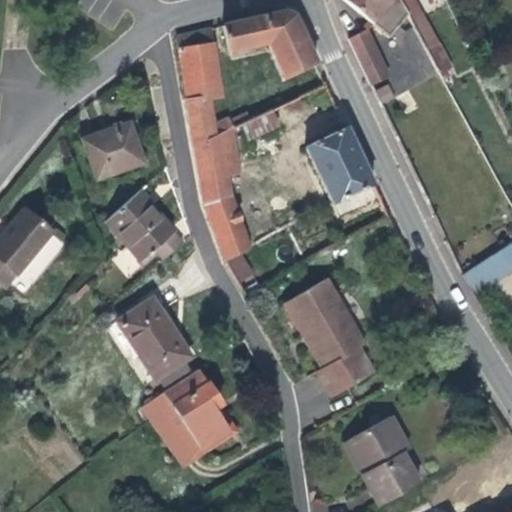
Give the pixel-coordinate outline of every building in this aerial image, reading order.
[(337,0),(386,38),(407,14),(399,0),(337,0)] [(399,0),(407,14),(424,45),(433,40),(412,0),(399,0)] [(282,79),(312,65),(290,17),(282,12),(219,27),(224,55),(264,45),(282,79)] [(205,99),(218,97),(205,29),(172,37),(183,101),(205,99)] [(349,38),(371,84),(391,74),(367,29),(349,38)] [(446,63),(433,40),(424,45),(439,74),(445,70),(443,65),(446,63)] [(209,126),(205,99),(183,101),(192,148),(229,130),(242,124),(246,122),(243,116),(226,123),(225,120),(209,126)] [(276,126),(269,110),(246,122),(242,124),(248,139),(276,126)] [(134,116),(85,132),(98,175),(148,159),(134,116)] [(377,198),(342,129),(303,149),(330,204),(333,202),(340,216),(377,198)] [(236,175),(229,130),(192,148),(201,201),(224,260),(238,252),(248,247),(229,197),(226,177),(236,175)] [(153,255),(159,261),(179,243),(132,189),(100,219),(136,261),(149,250),(153,255)] [(24,207),(0,234),(0,278),(4,282),(50,230),(24,207)] [(511,269),(511,242),(484,261),(497,280),(511,269)] [(140,266),(153,255),(149,250),(136,261),(140,266)] [(257,287),(238,252),(224,260),(242,296),(257,287)] [(483,289),(497,280),(484,261),(470,270),(476,279),(483,289)] [(462,276),(468,285),(476,279),(470,270),(462,276)] [(280,305),(298,338),(304,336),(306,343),(302,346),(315,372),(310,376),(323,401),(368,377),(355,351),(361,349),(325,281),(280,305)] [(157,377),(191,356),(155,298),(121,320),(157,377)] [(304,336),(298,338),(302,346),(306,343),(304,336)] [(204,383),(195,369),(161,391),(194,445),(222,429),(210,408),(218,403),(205,382),(204,383)] [(149,421),(153,428),(179,467),(236,431),(218,403),(210,408),(222,429),(194,445),(161,391),(138,405),(149,421)] [(375,505),(414,483),(398,453),(404,449),(385,416),(346,438),(363,470),(357,474),(375,505)] [(149,421),(135,430),(140,437),(153,428),(149,421)] [(363,470),(346,438),(339,442),(357,474),(363,470)]
